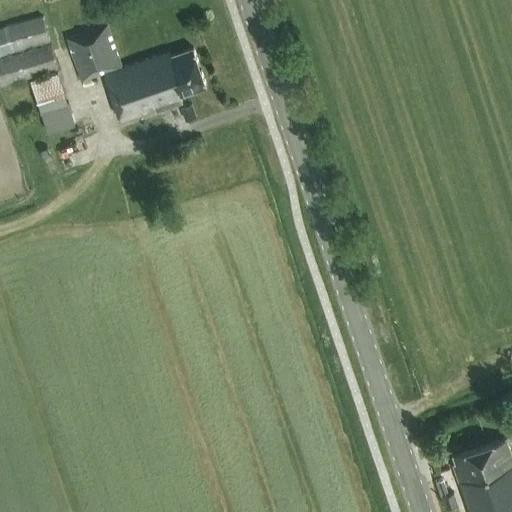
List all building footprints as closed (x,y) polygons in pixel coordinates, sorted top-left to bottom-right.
[(42,14),(0,26),(0,54),(50,40),(42,14)] [(105,71),(122,121),(183,101),(180,94),(206,85),(193,47),(169,55),(167,48),(159,51),(160,53),(122,68),(107,24),(68,37),(81,79),(105,71)] [(51,42),(0,56),(0,83),(0,84),(58,68),(51,42)] [(75,122),(68,100),(42,109),(49,131),(75,122)] [(453,463),(469,511),(511,511),(511,452),(506,436),(453,455),(456,462),(453,463)] [(443,495),(448,507),(459,503),(454,491),(443,495)]
